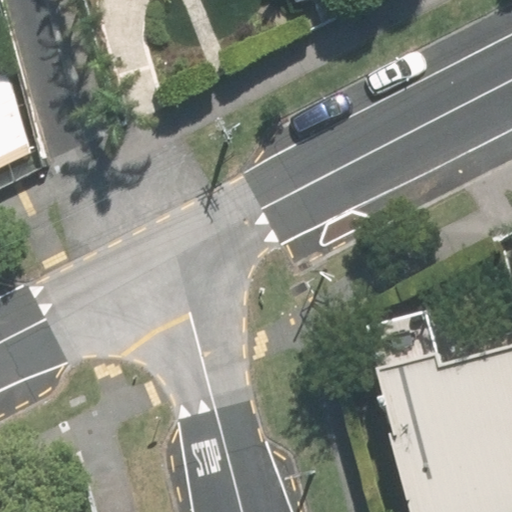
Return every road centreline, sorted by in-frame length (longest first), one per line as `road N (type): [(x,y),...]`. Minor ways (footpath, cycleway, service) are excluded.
road 1 (residential): [(170,248),(511,77)]
road 2 (residential): [(240,511),(170,248)]
road 3 (residential): [(0,336),(170,248)]
